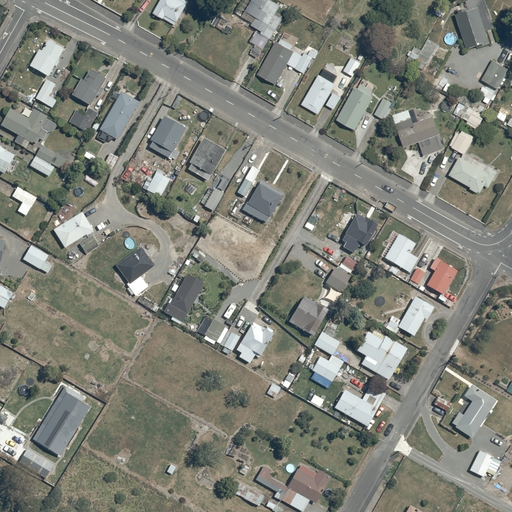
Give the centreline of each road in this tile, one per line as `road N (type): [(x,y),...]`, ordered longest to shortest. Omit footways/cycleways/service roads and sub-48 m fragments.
road 1 (residential): [(41,0),(463,237),(495,244)]
road 2 (residential): [(495,244),(350,511)]
road 3 (unknown): [(325,175),(272,276),(241,301)]
